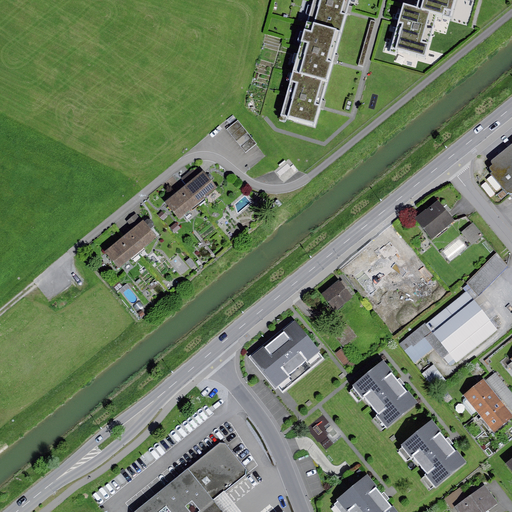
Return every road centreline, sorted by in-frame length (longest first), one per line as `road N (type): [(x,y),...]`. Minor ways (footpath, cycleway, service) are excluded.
road 1 (residential): [(511,10),(300,183),(270,190),(226,161),(197,157),(171,169),(36,284)]
road 2 (secondary): [(207,355),(447,160)]
road 3 (secondary): [(16,511),(207,355)]
road 4 (residential): [(299,511),(270,434),(207,355)]
